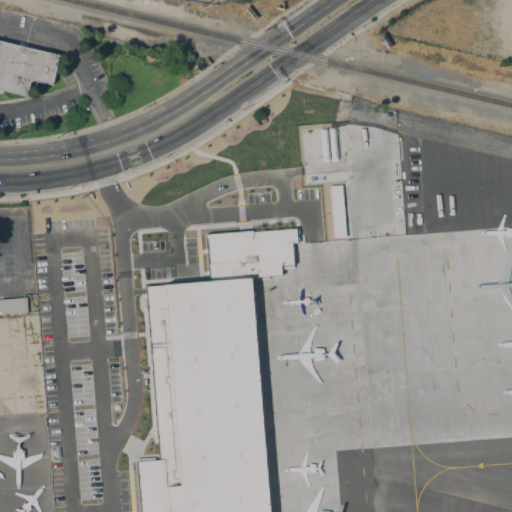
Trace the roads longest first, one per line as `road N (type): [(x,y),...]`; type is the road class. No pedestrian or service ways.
road 1 (primary): [(150,136),(206,117),(375,0)]
road 2 (primary): [(331,0),(194,94),(150,136)]
road 3 (primary): [(150,136),(66,163),(0,169)]
